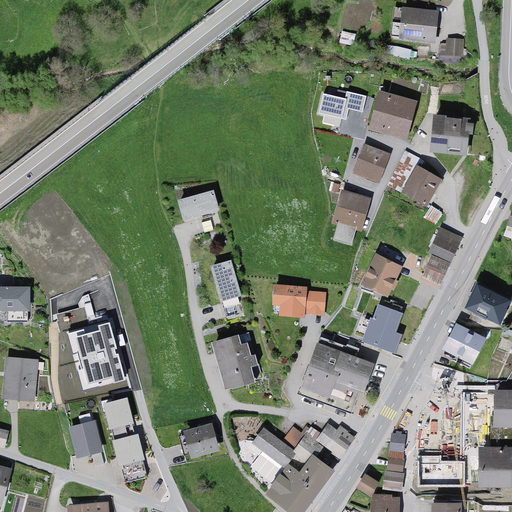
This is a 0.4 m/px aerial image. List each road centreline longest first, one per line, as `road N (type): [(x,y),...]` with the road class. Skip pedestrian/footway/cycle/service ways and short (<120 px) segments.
road 1 (trunk): [(0,193),(249,0)]
road 2 (tertiary): [(408,376),(511,179)]
road 3 (residential): [(0,451),(172,511)]
road 4 (residential): [(511,163),(487,109),(476,0)]
road 5 (tertiary): [(324,511),(408,376)]
road 6 (residential): [(402,511),(424,394),(408,376)]
